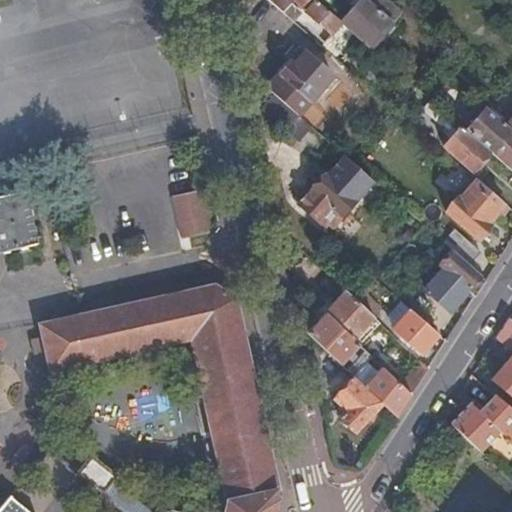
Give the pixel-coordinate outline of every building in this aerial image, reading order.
[(339,22),(314,0),(290,0),(329,33),(321,42),(351,67),(368,47),(339,22)] [(368,47),(390,23),(364,0),(357,0),(339,22),(368,47)] [(364,0),(390,23),(398,14),(382,0),(364,0)] [(340,63),(312,40),(292,63),(288,59),(275,74),(307,102),(340,63)] [(494,73),(511,89),(511,75),(501,65),(494,73)] [(440,128),(449,118),(434,105),(425,115),(440,128)] [(511,172),(511,131),(505,124),(504,124),(495,135),(498,138),(487,151),(511,172)] [(471,171),(487,151),(458,125),(457,125),(440,145),(471,171)] [(322,220),(327,224),(348,199),(319,173),(308,186),(304,183),(290,199),(318,224),(322,220)] [(484,221),(500,203),(473,179),(457,198),(455,196),(442,210),(474,238),(487,224),(484,221)] [(0,252),(31,246),(19,191),(0,194),(0,252)] [(171,197),(180,239),(209,233),(199,191),(171,197)] [(450,250),(468,265),(480,252),(452,229),(440,241),(450,250)] [(473,295),(484,280),(468,265),(450,250),(437,264),(442,268),(466,289),(473,295)] [(442,268),(424,289),(448,310),(466,289),(442,268)] [(343,291),(371,317),(380,307),(352,281),(343,291)] [(0,511),(271,511),(276,491),(268,456),(233,298),(216,284),(80,314),(36,323),(47,371),(188,340),(216,464),(225,503),(222,511),(167,511),(166,511),(148,511),(111,482),(116,477),(90,457),(77,473),(88,483),(79,494),(101,511),(28,511),(9,495),(0,505),(0,511)] [(356,345),(377,323),(371,317),(343,291),(333,302),(322,313),(356,345)] [(322,313),(333,302),(329,298),(319,309),(322,313)] [(419,353),(435,335),(406,308),(389,327),(419,353)] [(322,313),(319,309),(308,321),(312,324),(322,313)] [(305,332),(305,334),(338,365),(345,357),(356,345),(322,313),(305,332)] [(511,350),(490,377),(511,396),(511,321),(506,316),(494,336),(511,350)] [(356,345),(345,357),(352,364),(363,351),(356,345)] [(408,394),(425,368),(416,359),(399,385),(408,394)] [(351,365),(345,371),(351,377),(379,403),(393,417),(408,394),(399,385),(381,368),(374,375),(363,364),(357,370),(351,365)] [(352,434),(379,403),(350,377),(330,400),(343,412),(336,420),(352,434)] [(449,422),(478,451),(497,430),(511,444),(511,410),(496,397),(480,414),(467,402),(449,422)]
